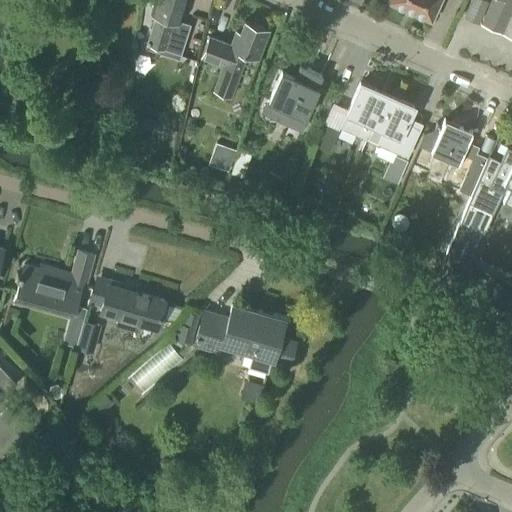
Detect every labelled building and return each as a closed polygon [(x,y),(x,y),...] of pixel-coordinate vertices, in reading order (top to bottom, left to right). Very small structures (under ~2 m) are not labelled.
[(191,24),(178,19),(184,0),(155,0),(151,13),(156,14),(150,32),(146,43),(163,49),(181,55),(191,24)] [(391,0),(391,2),(435,21),(443,0),(391,0)] [(478,21),(487,0),(485,0),(472,0),(465,16),(478,21)] [(511,0),(491,0),(482,22),(511,35),(511,0)] [(256,59),(268,31),(244,21),(239,33),(235,31),(230,45),(207,36),(199,57),(237,72),(244,54),(256,59)] [(315,88),(320,75),(306,68),(301,81),(280,71),(267,101),(304,118),(317,89),(315,88)] [(367,139),(373,126),(372,126),(386,95),(359,83),(348,109),(340,128),(355,135),(366,141),(367,139)] [(372,126),(373,126),(382,131),(376,144),(407,157),(422,122),(410,116),(414,108),(386,95),(372,126)] [(457,128),(443,121),(441,128),(429,130),(426,131),(424,132),(423,133),(422,134),(409,162),(416,158),(420,156),(424,155),(427,154),(429,154),(437,154),(457,162),(453,171),(466,177),(475,157),(464,153),(473,132),(458,126),(457,128)] [(328,153),(338,132),(323,124),(313,146),(328,153)] [(503,193),(506,194),(511,197),(511,150),(507,148),(496,171),(487,166),(468,206),(490,217),(502,192),(503,193)] [(397,183),(407,160),(392,153),(382,177),(397,183)] [(234,165),(231,173),(243,177),(246,169),(234,165)] [(456,290),(481,232),(460,222),(443,259),(448,261),(439,282),(456,290)] [(76,247),(70,272),(41,263),(39,268),(23,263),(15,293),(13,301),(42,310),(69,317),(71,318),(74,309),(75,305),(80,286),(85,287),(92,263),(95,253),(76,247)] [(146,295),(137,292),(137,291),(121,287),(123,281),(107,277),(99,306),(114,310),(113,314),(117,315),(114,326),(134,332),(137,321),(156,327),(164,299),(146,294),(146,295)] [(272,315),(260,312),(260,310),(231,302),(227,315),(202,308),(191,345),(221,354),(224,344),(252,352),(248,365),(267,370),(270,358),(289,364),(297,340),(279,334),(284,316),(290,318),(290,317),(273,312),(272,315)] [(93,351),(101,323),(84,319),(76,346),(93,351)] [(154,397),(191,361),(178,348),(141,384),(154,397)] [(0,457),(33,426),(4,395),(16,383),(0,365),(0,457)] [(102,410),(113,400),(104,391),(93,402),(102,410)]
